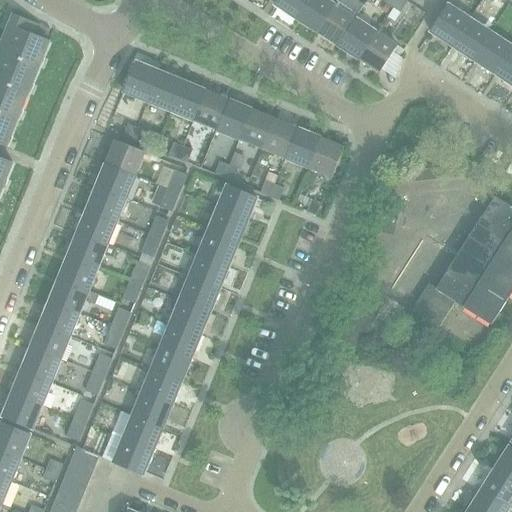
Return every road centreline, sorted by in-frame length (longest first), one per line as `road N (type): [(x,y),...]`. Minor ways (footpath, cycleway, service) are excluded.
road 1 (residential): [(241,511),(236,483),(340,229)]
road 2 (residential): [(0,304),(115,37)]
road 3 (residential): [(378,131),(165,0)]
road 4 (residential): [(511,362),(417,511)]
road 5 (residential): [(378,131),(406,86),(424,81),(511,134)]
